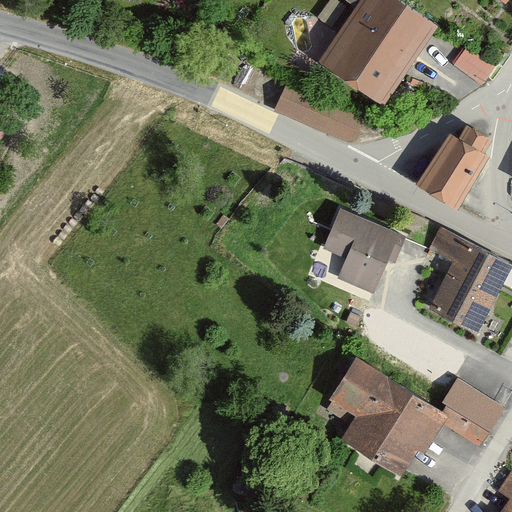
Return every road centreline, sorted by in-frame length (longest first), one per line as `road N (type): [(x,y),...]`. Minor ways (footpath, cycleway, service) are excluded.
road 1 (tertiary): [(0,25),(225,97),(366,166)]
road 2 (tertiary): [(366,166),(511,252)]
road 3 (residential): [(511,252),(503,96)]
road 4 (residential): [(503,96),(366,166)]
